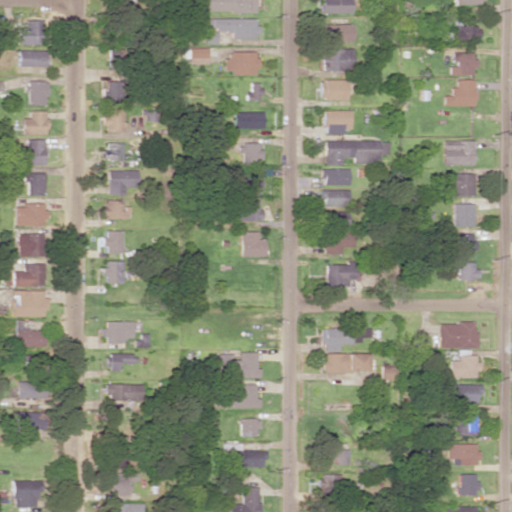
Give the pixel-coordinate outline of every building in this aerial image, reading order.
[(204,0),(204,11),(253,12),(253,0),(204,0)] [(319,0),(319,12),(349,12),(348,0),(319,0)] [(254,38),(254,18),(211,19),(212,31),(229,31),(229,38),(254,38)] [(15,43),(39,44),(41,20),(24,19),(24,27),(16,26),(15,43)] [(350,41),(350,24),(319,24),(320,42),(350,41)] [(475,43),(476,25),(450,24),(450,42),(475,43)] [(202,42),(214,42),(214,31),(203,31),(202,42)] [(205,47),(184,48),(184,64),(205,63),(205,47)] [(320,70),(343,70),(342,47),(319,48),(320,70)] [(120,61),(119,48),(107,48),(108,62),(120,61)] [(45,50),(16,49),(16,65),(44,66),(45,50)] [(255,72),(254,50),(223,52),(223,73),(255,72)] [(471,52),(450,52),(450,63),(447,63),(446,74),(471,74),(471,52)] [(344,99),(344,79),(316,79),(316,99),(344,99)] [(471,104),(470,79),(453,79),(453,86),(447,86),(448,95),(440,95),(441,105),(471,104)] [(44,104),(44,80),(25,80),(25,104),(44,104)] [(121,103),(122,81),(104,80),(104,103),(121,103)] [(243,99),(258,100),(258,82),(248,82),(248,90),(244,90),(243,99)] [(122,131),(122,108),(102,108),(102,131),(122,131)] [(347,110),(321,109),(321,131),(347,132),(347,110)] [(44,134),(44,110),(26,110),(26,118),(19,118),(19,134),(44,134)] [(230,128),(260,127),(260,111),(230,112),(230,128)] [(20,164),(42,164),(42,139),(21,138),(20,164)] [(321,140),(322,164),(339,164),(339,157),(350,157),(350,162),(375,161),(375,139),(321,140)] [(471,140),(440,141),(440,164),(471,164),(471,140)] [(102,142),(102,159),(121,159),(121,142),(102,142)] [(258,142),(238,142),(238,165),(258,165),(258,142)] [(321,184),(345,184),(345,168),(321,168),(321,184)] [(122,187),(134,187),(134,169),(105,169),(105,194),(122,194),(122,187)] [(23,195),(42,194),(42,171),(23,172),(23,195)] [(257,195),(258,180),(255,180),(256,173),(236,172),(235,183),(239,183),(239,195),(257,195)] [(441,189),(451,189),(451,195),(471,195),(471,172),(441,173),(441,189)] [(321,206),(346,205),(346,189),(320,190),(321,206)] [(127,217),(127,207),(119,207),(119,200),(101,200),(101,217),(127,217)] [(257,200),(224,200),(224,220),(258,220),(257,200)] [(12,204),(13,225),(42,225),(41,203),(12,204)] [(471,226),(471,203),(451,203),(451,225),(471,226)] [(346,227),(346,211),(323,211),(323,226),(346,227)] [(119,230),(101,230),(101,252),(119,252),(119,230)] [(262,255),(262,238),(255,238),(255,230),(237,231),(237,256),(262,255)] [(322,254),(339,253),(338,247),(351,246),(350,230),(321,230),(322,254)] [(16,256),(41,255),(41,232),(15,233),(16,256)] [(453,256),(471,255),(470,233),(452,233),(453,256)] [(360,272),(379,273),(380,259),(360,258),(360,272)] [(119,260),(101,260),(101,282),(119,282),(119,260)] [(355,279),(354,260),(345,260),(345,263),(323,264),(324,287),(346,286),(346,279),(355,279)] [(473,261),(455,261),(455,279),(474,278),(473,261)] [(42,263),(21,263),(20,270),(11,270),(10,285),(42,286),(42,263)] [(10,315),(43,316),(43,290),(10,289),(10,315)] [(13,345),(31,345),(32,320),(14,319),(13,345)] [(130,320),(101,321),(101,343),(121,343),(121,338),(130,337),(130,320)] [(436,347),(473,347),(473,322),(435,322),(436,347)] [(369,336),(369,327),(319,328),(320,349),(337,349),(337,343),(359,343),(359,337),(369,336)] [(145,335),(132,336),(132,347),(146,347),(145,335)] [(256,377),(256,352),(234,352),(234,353),(210,353),(210,377),(256,377)] [(366,352),(321,353),(321,371),(366,371),(366,352)] [(117,370),(117,363),(129,363),(130,353),(105,353),(105,369),(117,370)] [(446,360),(446,377),(474,377),(474,354),(454,355),(454,360),(446,360)] [(395,379),(395,365),(379,364),(379,378),(395,379)] [(15,397),(32,397),(33,380),(16,380),(15,397)] [(235,384),(235,385),(214,386),(214,407),(258,406),(258,398),(254,398),(254,383),(235,384)] [(476,403),(476,384),(450,383),(449,401),(476,403)] [(132,397),(132,384),(102,384),(102,398),(132,397)] [(13,428),(40,428),(40,412),(13,411),(13,428)] [(472,435),(473,413),(454,412),(453,434),(472,435)] [(237,435),(256,435),(256,418),(237,418),(237,435)] [(108,466),(125,467),(126,442),(109,441),(108,466)] [(238,450),(238,443),(221,442),(221,450),(227,450),(227,466),(262,467),(262,450),(238,450)] [(319,464),(345,464),(344,442),(318,443),(319,464)] [(474,443),(444,443),(444,457),(450,457),(450,464),(475,464),(474,443)] [(127,481),(135,481),(135,471),(107,472),(108,494),(127,494),(127,481)] [(318,473),(317,494),(335,494),(336,474),(318,473)] [(474,474),(455,473),(454,494),(473,494),(474,474)] [(10,506),(33,506),(34,492),(39,492),(39,480),(10,480),(10,506)] [(225,503),(224,511),(255,511),(256,487),(239,486),(238,503),(225,503)] [(139,511),(140,502),(107,502),(106,511),(139,511)]
